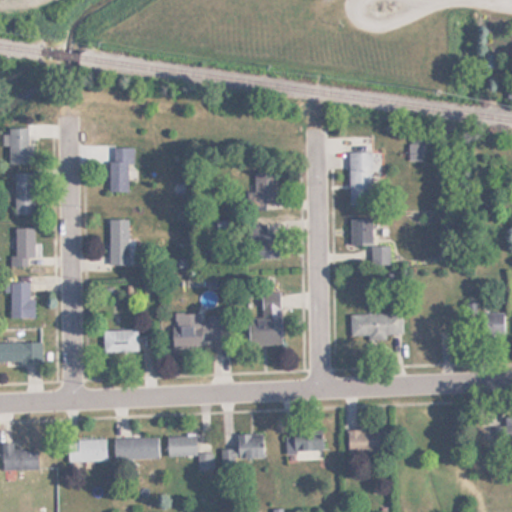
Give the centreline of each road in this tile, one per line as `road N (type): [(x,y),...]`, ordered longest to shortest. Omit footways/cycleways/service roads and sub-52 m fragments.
road 1 (residential): [(0,403),(511,379)]
road 2 (residential): [(76,400),(75,122)]
road 3 (residential): [(326,388),(321,132)]
road 4 (residential): [(495,0),(360,5)]
